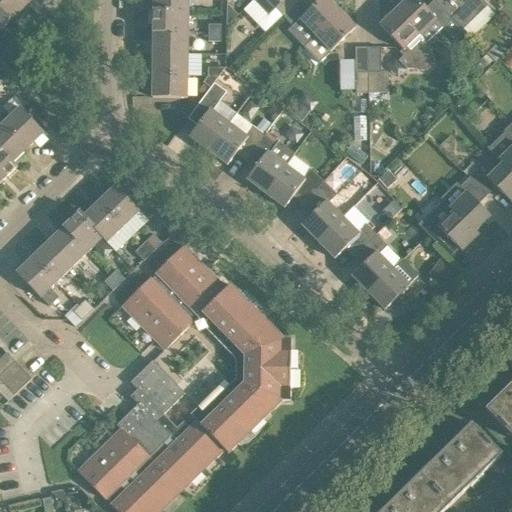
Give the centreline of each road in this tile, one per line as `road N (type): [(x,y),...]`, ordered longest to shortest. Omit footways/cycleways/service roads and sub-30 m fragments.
road 1 (residential): [(403,383),(204,200),(116,132)]
road 2 (tertiary): [(271,511),(403,383)]
road 3 (residential): [(116,132),(0,242)]
road 4 (residential): [(114,395),(67,347),(39,336),(0,288)]
road 5 (tertiary): [(403,383),(511,277)]
road 6 (residential): [(116,132),(113,0)]
